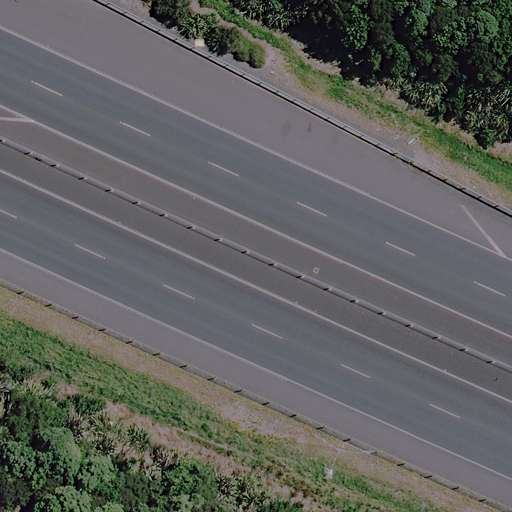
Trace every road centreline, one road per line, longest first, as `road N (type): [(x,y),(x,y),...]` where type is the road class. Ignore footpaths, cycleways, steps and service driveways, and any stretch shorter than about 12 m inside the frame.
road 1 (motorway): [(0,58),(511,287)]
road 2 (motorway): [(511,424),(0,196)]
